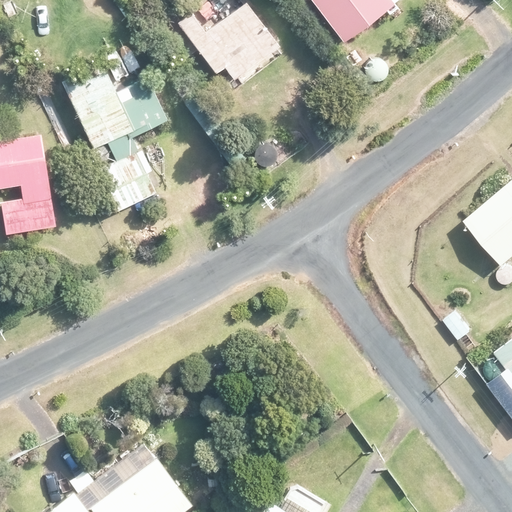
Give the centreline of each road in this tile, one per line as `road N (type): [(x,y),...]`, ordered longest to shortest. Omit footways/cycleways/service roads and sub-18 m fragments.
road 1 (unclassified): [(0,379),(311,229)]
road 2 (residential): [(311,229),(511,501)]
road 3 (unclassified): [(311,229),(511,59)]
